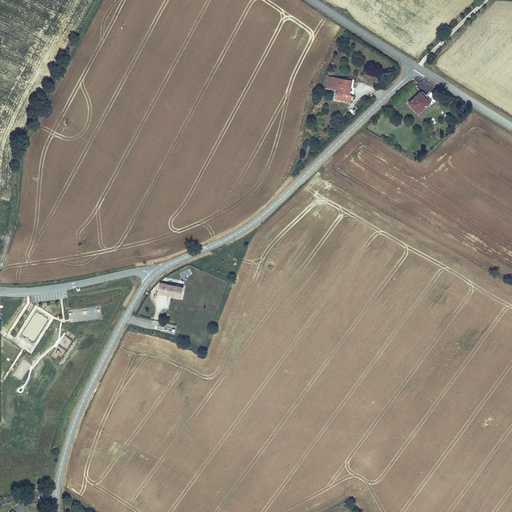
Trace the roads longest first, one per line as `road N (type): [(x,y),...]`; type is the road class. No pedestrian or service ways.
road 1 (tertiary): [(151,276),(259,218),(416,66)]
road 2 (track): [(95,0),(23,134),(7,239)]
road 3 (tertiary): [(56,511),(60,469),(85,394),(151,276)]
road 4 (residential): [(0,290),(140,270),(151,276)]
road 5 (tertiary): [(314,0),(416,66)]
